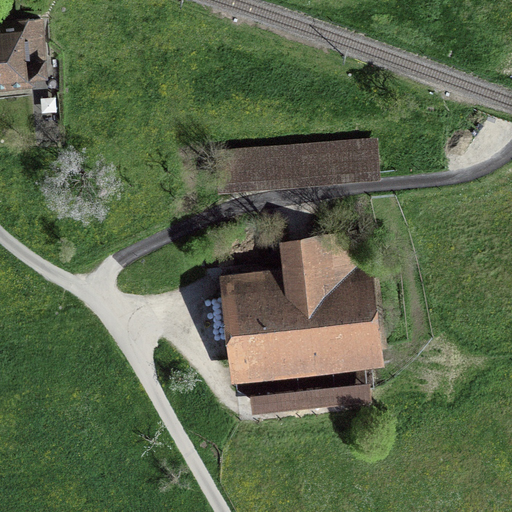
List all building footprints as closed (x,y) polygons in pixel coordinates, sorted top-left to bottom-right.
[(0,17),(0,84),(36,81),(35,74),(49,72),(44,16),(34,17),(34,14),(0,17)] [(57,109),(56,95),(40,96),(41,110),(57,109)] [(213,147),(216,187),(380,176),(377,135),(213,147)] [(219,270),(231,378),(385,362),(383,343),(387,343),(386,328),(381,329),(377,286),(381,286),(379,271),(374,271),(369,224),(279,234),(282,263),(219,270)] [(372,398),(370,380),(250,392),(252,411),(372,398)]
